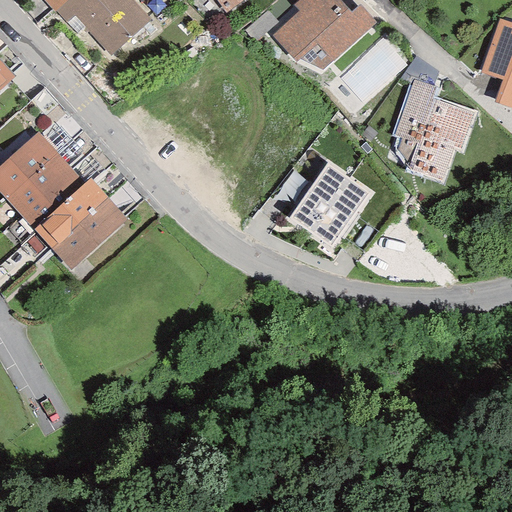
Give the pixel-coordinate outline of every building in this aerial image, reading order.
[(128,0),(69,0),(112,47),(144,18),(128,0)] [(351,19),(333,0),(304,0),(298,6),(304,13),(277,37),(295,57),(323,68),(333,55),(371,21),(361,10),(351,19)] [(254,41),(278,21),(276,18),(279,15),(271,6),(243,29),(254,41)] [(511,25),(503,23),(486,72),(511,81),(503,104),(511,106),(511,25)] [(404,62),(382,37),(338,74),(360,99),(404,62)] [(0,84),(9,76),(0,65),(0,84)] [(458,144),(468,115),(429,101),(433,89),(417,83),(399,134),(425,144),(416,168),(440,177),(453,143),(458,144)] [(85,189),(37,137),(0,171),(0,186),(71,264),(122,219),(90,184),(85,189)] [(377,200),(337,171),(300,224),(340,252),(377,200)]
